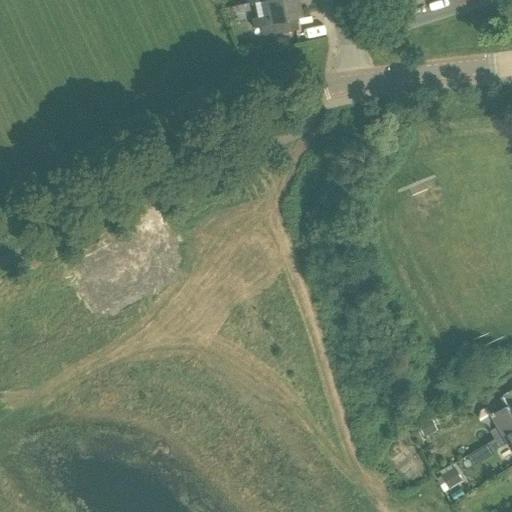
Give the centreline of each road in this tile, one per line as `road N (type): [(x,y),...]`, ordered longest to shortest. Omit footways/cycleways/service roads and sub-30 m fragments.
road 1 (tertiary): [(0,230),(289,100),(352,83)]
road 2 (tertiary): [(352,83),(511,66)]
road 3 (residential): [(349,42),(479,0)]
